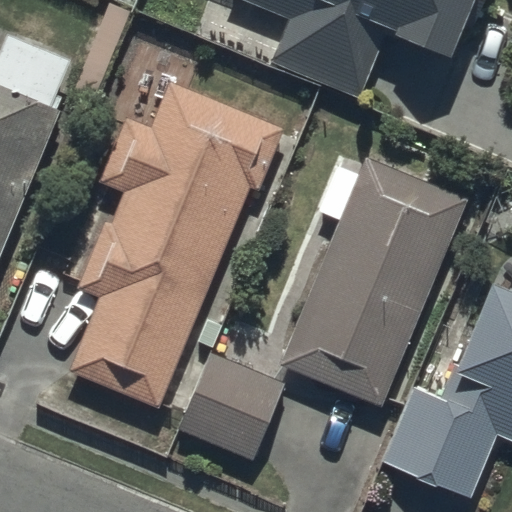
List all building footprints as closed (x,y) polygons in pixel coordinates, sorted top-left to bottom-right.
[(247,0),(291,18),(274,61),(362,98),(386,41),(449,68),(477,0),(247,0)] [(0,256),(59,108),(54,106),(72,63),(8,37),(0,57),(0,256)] [(161,408),(247,188),(259,193),(285,127),(168,82),(150,128),(125,118),(98,185),(122,195),(110,223),(104,221),(77,289),(96,296),(67,372),(161,408)] [(379,406),(466,197),(366,156),(358,175),(335,166),(316,213),(337,221),(278,364),(379,406)] [(385,462),(471,499),(499,435),(511,440),(511,295),(493,288),(445,399),(417,386),(385,462)] [(284,385),(212,354),(178,431),(250,463),(284,385)]
